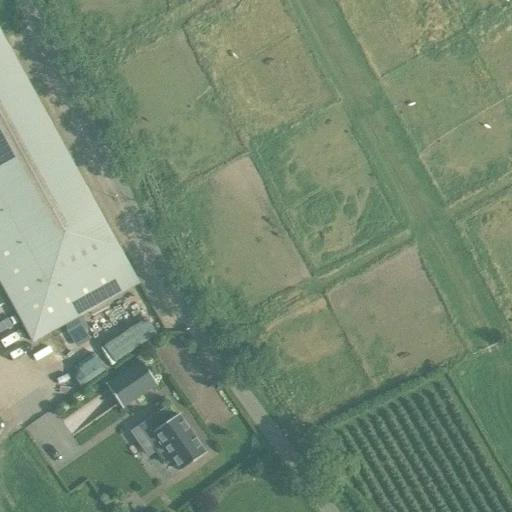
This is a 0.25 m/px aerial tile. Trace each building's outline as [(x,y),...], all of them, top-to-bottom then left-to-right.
[(0,280),(33,341),(139,283),(0,29),(0,280)] [(59,334),(69,351),(90,340),(80,322),(59,334)] [(141,361),(106,386),(122,409),(157,385),(141,361)] [(0,421),(9,417),(0,398),(0,421)] [(172,459),(181,471),(206,454),(178,415),(171,419),(164,410),(148,421),(155,431),(154,432),(162,444),(155,449),(165,464),(172,459)]
